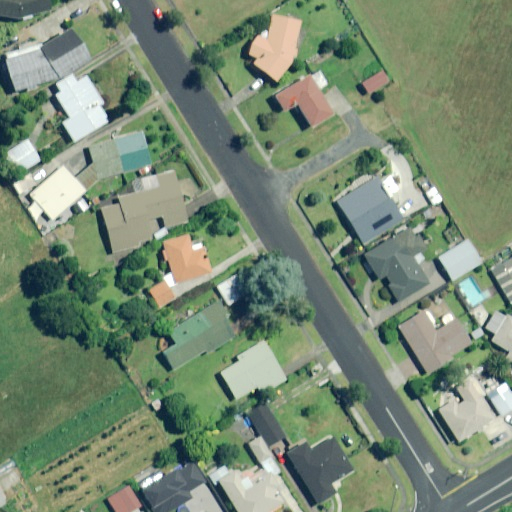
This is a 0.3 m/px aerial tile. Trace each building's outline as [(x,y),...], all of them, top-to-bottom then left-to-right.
[(46,11),(42,0),(0,0),(0,17),(15,21),(46,11)] [(268,16),(264,40),(264,41),(255,35),(244,52),(252,58),(248,63),(274,82),(292,56),(297,21),(268,16)] [(3,56),(12,90),(23,88),(24,91),(35,88),(34,85),(53,80),(86,64),(70,31),(38,47),(3,56)] [(386,83),(379,72),(360,84),(366,95),(386,83)] [(75,82),(70,75),(54,85),(59,93),(54,96),(68,119),(60,124),(72,143),(107,122),(97,106),(101,104),(84,77),(75,82)] [(330,116),(307,76),(272,96),(281,112),(295,104),(309,128),(330,116)] [(149,165),(140,132),(87,148),(97,180),(149,165)] [(39,161),(25,141),(3,155),(16,175),(39,161)] [(85,191),(62,166),(29,196),(52,221),(85,191)] [(186,223),(172,171),(131,183),(133,193),(116,198),(118,204),(99,209),(112,254),(139,247),(138,243),(150,240),(145,221),(162,217),(165,228),(186,223)] [(35,185),(28,175),(12,184),(18,195),(35,185)] [(402,220),(376,177),(335,202),(362,245),(402,220)] [(432,183),(421,190),(431,207),(442,200),(432,183)] [(422,251),(408,228),(361,256),(376,281),(381,278),(397,304),(428,284),(412,257),(422,251)] [(189,245),(185,235),(160,244),(170,274),(161,277),(165,288),(208,274),(198,242),(189,245)] [(481,263),(467,240),(437,258),(451,281),(481,263)] [(511,259),(511,257),(489,270),(511,308),(511,259)] [(246,296),(235,276),(217,287),(228,306),(246,296)] [(171,301),(162,283),(148,291),(158,308),(171,301)] [(233,338),(215,306),(168,333),(175,346),(162,354),(172,371),(205,351),(207,354),(233,338)] [(436,330),(424,310),(397,327),(425,375),(451,359),(449,357),(469,345),(454,320),(436,330)] [(511,321),(495,311),(484,329),(493,335),(490,341),(509,353),(505,360),(511,363),(511,321)] [(286,381),(262,342),(236,358),(239,362),(219,373),(235,400),(257,387),(262,395),(286,381)] [(511,396),(507,388),(488,400),(484,394),(478,398),(468,380),(454,389),(461,399),(447,407),(446,405),(436,411),(457,444),(511,409),(511,396)] [(283,438),(262,403),(246,413),(266,447),(283,438)] [(213,486),(216,484),(233,511),(266,511),(283,502),(275,489),(286,482),(259,438),(247,445),(261,468),(243,480),(235,468),(229,472),(224,464),(207,475),(213,486)] [(351,472),(330,439),(309,452),(303,443),(284,455),(316,506),(334,495),(328,486),(351,472)] [(219,499),(206,478),(178,496),(188,511),(202,502),(206,507),(219,499)] [(129,511),(138,506),(125,486),(105,499),(113,511),(129,511)]
